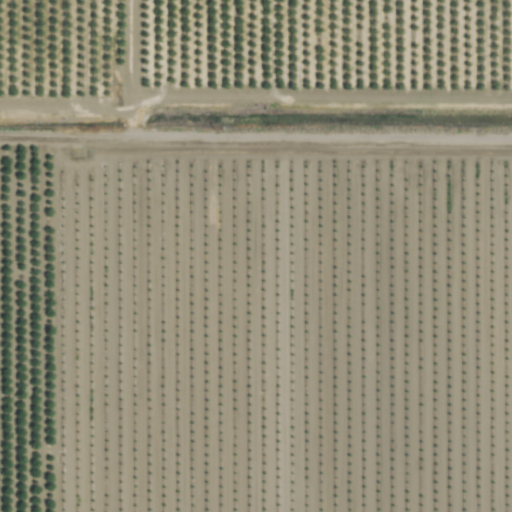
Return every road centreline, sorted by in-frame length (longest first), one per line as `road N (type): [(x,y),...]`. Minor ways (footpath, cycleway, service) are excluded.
road 1 (residential): [(0,139),(511,140)]
road 2 (residential): [(137,142),(134,0)]
